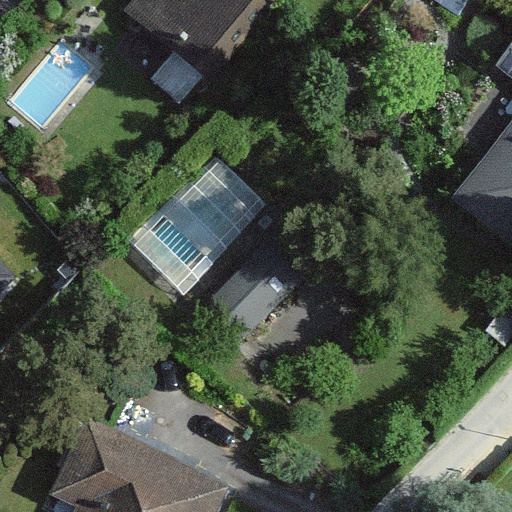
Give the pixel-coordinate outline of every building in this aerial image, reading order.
[(273,0),(134,0),(124,12),(206,84),(267,15),(263,11),(273,0)] [(511,51),(498,70),(511,80),(511,122),(451,203),(511,249),(511,51)] [(281,231),(208,305),(243,340),(317,265),(281,231)] [(0,273),(0,299),(13,286),(0,273)] [(216,511),(225,494),(86,425),(50,497),(79,511),(216,511)]
